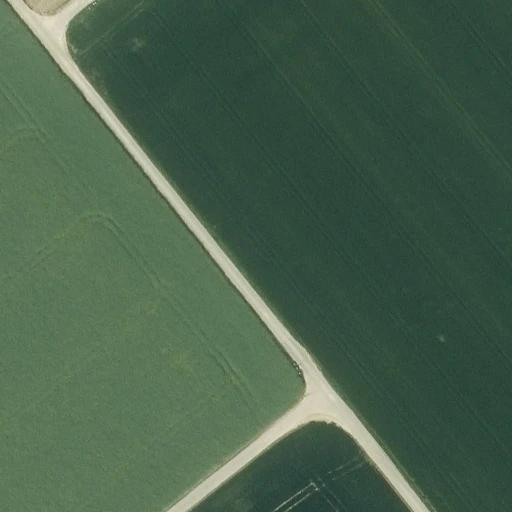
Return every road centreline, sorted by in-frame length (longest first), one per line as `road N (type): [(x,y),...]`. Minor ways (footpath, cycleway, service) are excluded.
road 1 (track): [(175,511),(326,390),(16,0)]
road 2 (track): [(423,511),(326,390)]
